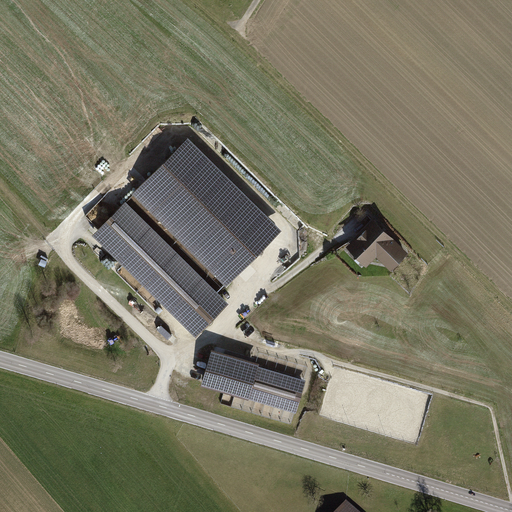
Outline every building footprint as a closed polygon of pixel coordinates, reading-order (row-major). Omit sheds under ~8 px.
[(224,287),(282,226),(187,137),(128,199),(224,287)] [(123,203),(91,236),(198,337),(230,304),(123,203)] [(378,256),(391,269),(409,252),(376,219),(349,246),(368,266),(378,256)] [(199,382),(295,411),(305,379),(257,364),(258,360),(210,346),(199,382)] [(356,511),(346,503),(338,511),(356,511)]
